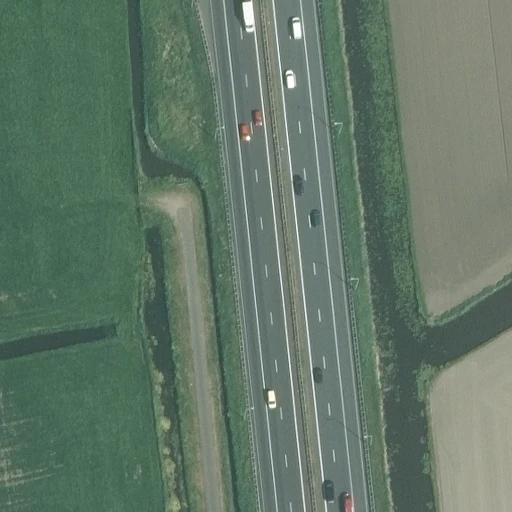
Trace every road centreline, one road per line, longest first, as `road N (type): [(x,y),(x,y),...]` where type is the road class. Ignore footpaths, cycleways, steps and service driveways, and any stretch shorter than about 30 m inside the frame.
road 1 (motorway): [(231,0),(283,511)]
road 2 (motorway): [(345,511),(293,0)]
road 3 (track): [(212,511),(180,209),(105,207)]
